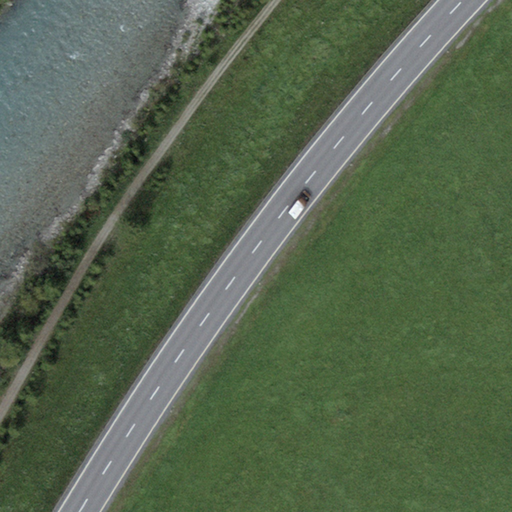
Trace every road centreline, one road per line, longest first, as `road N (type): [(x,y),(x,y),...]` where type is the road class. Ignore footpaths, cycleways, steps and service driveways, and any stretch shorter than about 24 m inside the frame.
road 1 (primary): [(465,0),(293,200),(189,342),(81,511)]
road 2 (track): [(0,414),(120,212),(276,0)]
